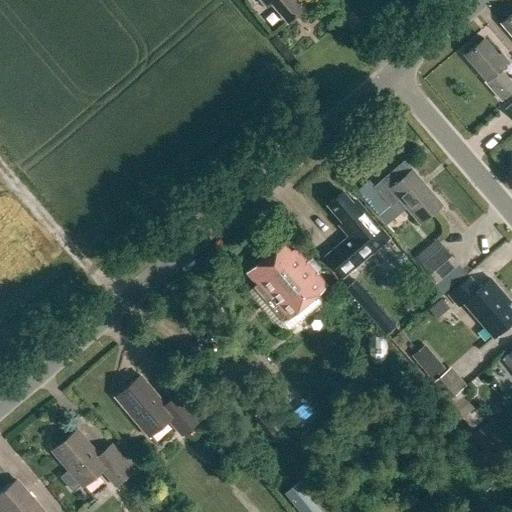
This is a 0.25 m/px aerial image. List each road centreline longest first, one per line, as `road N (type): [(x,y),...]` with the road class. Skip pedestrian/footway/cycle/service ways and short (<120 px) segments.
road 1 (unclassified): [(0,404),(390,74)]
road 2 (unclassified): [(511,214),(390,74)]
